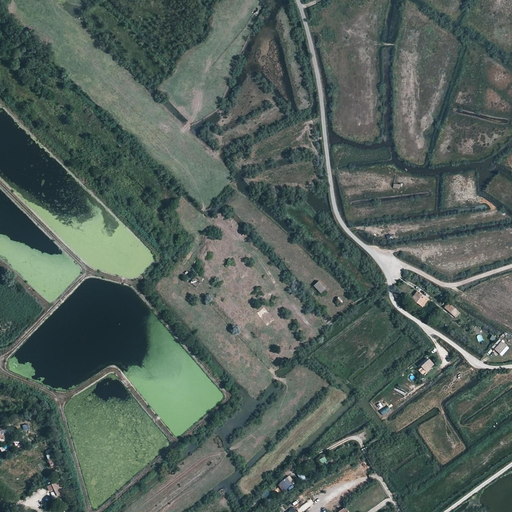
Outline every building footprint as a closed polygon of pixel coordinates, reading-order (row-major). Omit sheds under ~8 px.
[(313,285),(320,293),(325,288),(318,280),(313,285)] [(411,298),(420,305),(425,298),(417,291),(411,298)] [(334,303),(337,307),(343,302),(338,297),(335,299),(336,301),(334,303)] [(425,298),(420,305),(422,307),(428,300),(425,298)] [(494,349),(499,354),(507,346),(500,339),(495,343),(498,346),(494,349)] [(421,366),(425,371),(433,365),(429,360),(421,366)] [(408,391),(398,385),(395,390),(405,396),(408,391)] [(387,406),(380,411),(383,416),(390,410),(387,406)] [(8,426),(0,429),(0,438),(3,437),(11,434),(8,426)] [(47,455),(51,468),(58,466),(54,453),(47,455)] [(297,475),(301,481),(306,479),(302,472),(297,475)] [(287,477),(278,484),(283,491),(292,485),(287,477)] [(66,492),(62,479),(47,487),(50,491),(54,490),(55,493),(57,496),(66,492)] [(300,507),(302,511),(314,504),(311,499),(300,507)]
